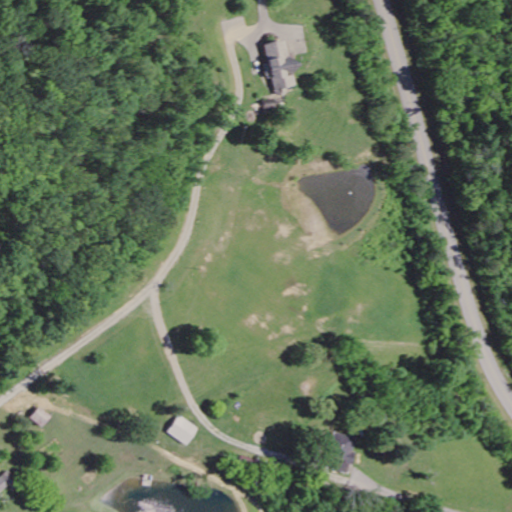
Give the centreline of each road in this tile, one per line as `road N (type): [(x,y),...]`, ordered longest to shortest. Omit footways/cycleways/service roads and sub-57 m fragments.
road 1 (residential): [(0,400),(135,302),(178,251),(204,154),(237,90),(229,34),(254,29)]
road 2 (secondary): [(511,400),(482,341),(386,0)]
road 3 (residential): [(158,274),(156,305),(194,418),(230,444),(442,511)]
